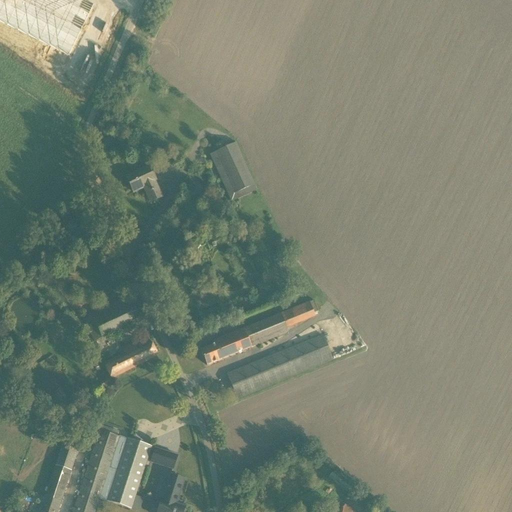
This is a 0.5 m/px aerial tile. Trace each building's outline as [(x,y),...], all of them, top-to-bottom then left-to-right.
[(81,0),(0,0),(0,22),(49,47),(45,56),(64,65),(68,56),(69,56),(93,5),(81,0)] [(249,194),(256,190),(235,144),(210,155),(217,170),(222,167),(234,194),(247,189),(249,194)] [(143,187),(154,181),(155,181),(149,167),(126,178),(132,191),(142,186),(143,187)] [(162,198),(154,181),(143,187),(150,203),(162,198)] [(207,279),(211,278),(211,280),(219,277),(216,266),(208,269),(209,272),(205,273),(207,279)] [(83,318),(94,342),(140,320),(128,296),(83,318)] [(213,342),(215,345),(200,351),(206,366),(288,333),(286,328),(315,316),(309,303),(213,342)] [(333,360),(323,336),(226,375),(236,399),(333,360)] [(121,349),(124,355),(104,365),(111,379),(157,356),(150,342),(137,349),(134,343),(121,349)] [(77,394),(70,399),(76,406),(82,401),(77,394)] [(94,511),(99,499),(119,438),(100,431),(73,511),(94,511)] [(131,509),(151,448),(119,438),(99,499),(131,509)] [(57,511),(78,450),(63,445),(40,511),(57,511)] [(151,462),(172,469),(176,457),(155,450),(151,462)] [(162,501),(161,500),(157,511),(183,511),(185,508),(176,505),(184,480),(170,476),(162,501)]
